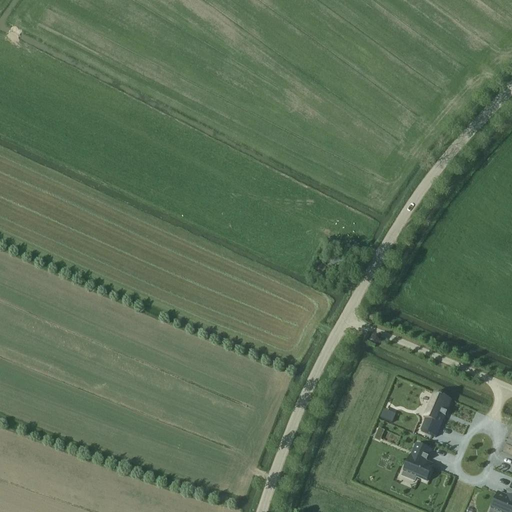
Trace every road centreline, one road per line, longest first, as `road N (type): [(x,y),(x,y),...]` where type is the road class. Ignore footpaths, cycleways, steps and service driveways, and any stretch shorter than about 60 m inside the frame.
road 1 (unclassified): [(345,318),(426,183),(511,87)]
road 2 (unclassified): [(261,511),(308,386),(345,318)]
road 3 (unclassified): [(511,388),(345,318)]
